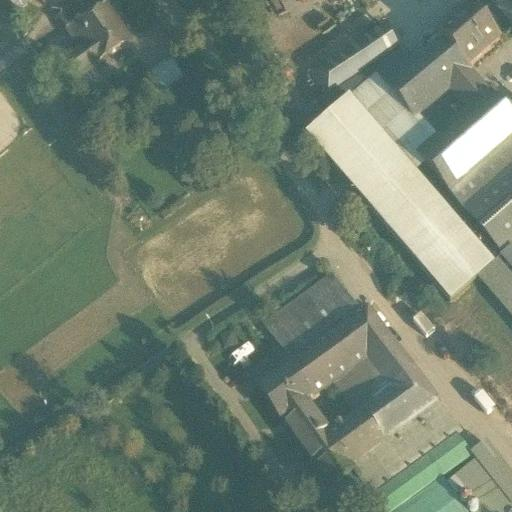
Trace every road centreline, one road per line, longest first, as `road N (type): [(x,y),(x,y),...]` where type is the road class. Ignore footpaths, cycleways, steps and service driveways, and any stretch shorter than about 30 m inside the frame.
road 1 (unclassified): [(338,240),(0,460)]
road 2 (unclassified): [(170,0),(193,16),(338,240)]
road 3 (unclassified): [(511,466),(338,240)]
